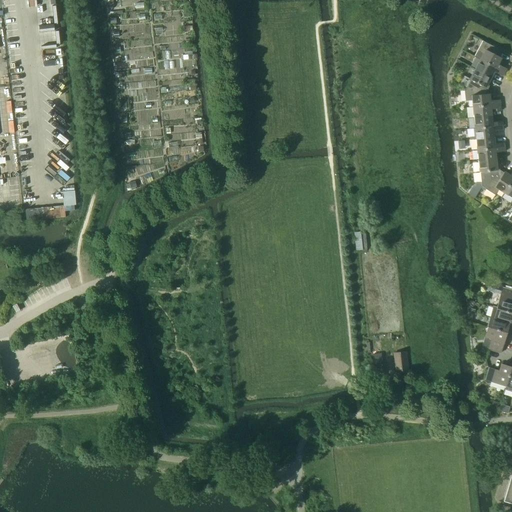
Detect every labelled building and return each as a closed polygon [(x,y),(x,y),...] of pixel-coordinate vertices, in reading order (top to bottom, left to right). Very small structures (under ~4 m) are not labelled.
[(483,54),(480,60),(504,73),(506,69),(498,64),(501,58),(498,56),(501,50),(483,41),(477,51),(483,54)] [(480,60),(475,69),(491,78),(494,72),(502,77),(504,73),(480,60)] [(470,80),(465,90),(475,89),(475,95),(488,94),(488,89),(490,84),(488,83),(491,78),(475,69),(470,79),(470,80)] [(472,101),(472,107),(500,104),(499,100),(490,101),(489,94),(488,94),(475,95),(475,89),(465,90),(464,90),(465,101),(472,101)] [(472,107),(474,118),(491,116),(491,110),(493,109),(493,112),(500,111),(500,109),(500,104),(472,107)] [(474,118),(475,128),(502,126),(502,121),(492,122),(491,116),(474,118)] [(475,128),(476,139),(494,137),(493,131),(502,130),(502,126),(475,128)] [(476,139),(477,150),(504,147),(504,143),(494,144),(494,137),(476,139)] [(477,150),(478,161),(496,159),(495,153),(505,152),(504,147),(477,150)] [(482,186),(486,189),(491,180),(497,183),(504,173),(499,170),(499,165),(496,165),(496,159),(478,161),(479,172),(480,172),(482,186)] [(499,190),(504,193),(511,180),(511,172),(510,175),(504,172),(504,173),(497,183),(491,180),(486,189),(495,195),(499,190)] [(497,308),(511,312),(511,301),(511,302),(511,300),(511,295),(501,293),(497,308)] [(493,307),(490,317),(511,323),(511,312),(497,308),(493,307)] [(511,323),(490,317),(487,327),(510,333),(511,325),(511,323)] [(490,344),(502,348),(506,333),(510,334),(510,333),(487,327),(484,337),(491,339),(490,344)] [(488,350),(500,353),(502,348),(490,344),(488,350)] [(394,353),(396,373),(408,372),(406,351),(394,353)] [(373,353),(374,360),(382,359),(381,352),(373,353)] [(490,381),(505,386),(511,367),(501,364),(499,371),(494,369),(490,381)] [(372,369),(373,376),(383,375),(383,368),(372,369)] [(485,380),(490,381),(494,369),(488,368),(485,380)] [(511,468),(503,500),(511,503),(511,468)]
